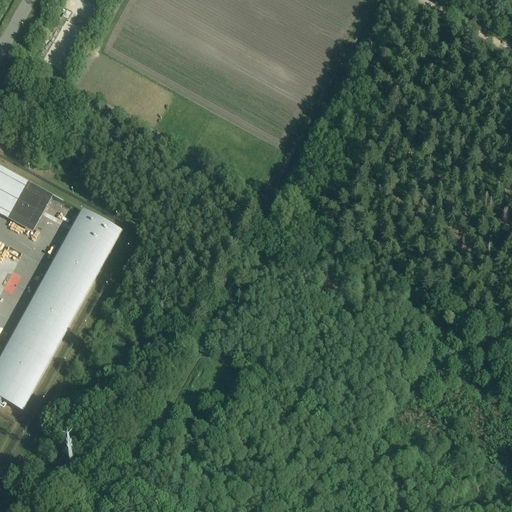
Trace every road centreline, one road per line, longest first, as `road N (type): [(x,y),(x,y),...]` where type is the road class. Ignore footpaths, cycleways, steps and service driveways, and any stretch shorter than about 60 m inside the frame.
road 1 (track): [(390,0),(133,471),(64,483),(34,511)]
road 2 (unknown): [(0,316),(37,256),(0,217)]
